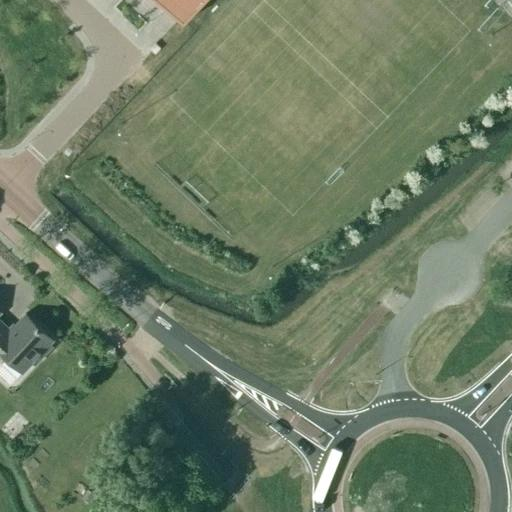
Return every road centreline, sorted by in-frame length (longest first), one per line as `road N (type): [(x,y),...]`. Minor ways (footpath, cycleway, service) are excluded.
road 1 (tertiary): [(206,363),(5,189)]
road 2 (tertiary): [(350,431),(206,363)]
road 3 (tertiary): [(206,363),(222,384),(328,462)]
